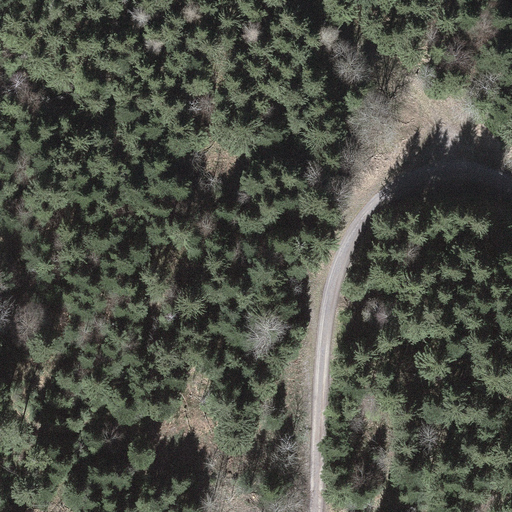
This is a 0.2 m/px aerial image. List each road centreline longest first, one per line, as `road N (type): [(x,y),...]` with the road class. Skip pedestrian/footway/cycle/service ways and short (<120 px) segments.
road 1 (track): [(321,511),(332,278),(402,180),(455,155),(511,180)]
road 2 (track): [(455,155),(432,106),(303,0)]
